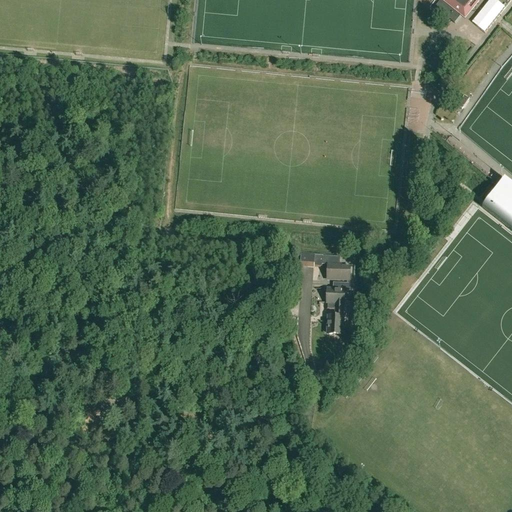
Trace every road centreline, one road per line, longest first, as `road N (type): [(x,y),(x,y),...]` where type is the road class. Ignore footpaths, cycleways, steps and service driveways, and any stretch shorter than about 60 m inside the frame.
road 1 (unclassified): [(369,511),(298,441),(272,426),(67,393),(0,344)]
road 2 (unknown): [(298,441),(310,410),(307,289)]
